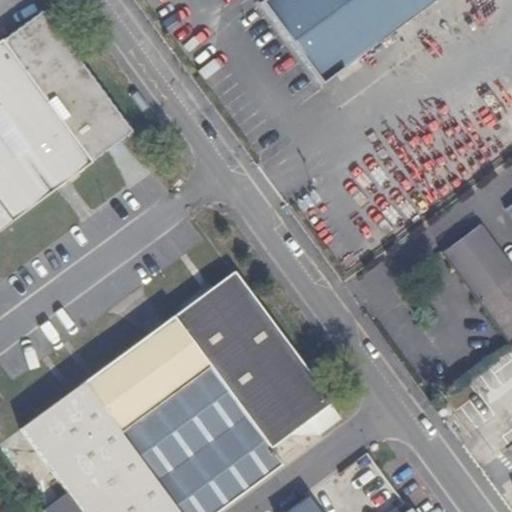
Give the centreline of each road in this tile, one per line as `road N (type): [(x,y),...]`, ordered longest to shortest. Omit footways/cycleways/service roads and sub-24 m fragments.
road 1 (unclassified): [(224,172),(388,404)]
road 2 (unclassified): [(224,172),(0,333)]
road 3 (unknown): [(511,71),(365,174),(341,166),(322,146)]
road 4 (unknown): [(329,320),(511,180)]
road 5 (unclassified): [(96,0),(224,172)]
road 6 (unknown): [(322,146),(213,14),(210,0)]
road 7 (unclassified): [(388,404),(237,511)]
road 8 (unclassified): [(388,404),(467,511)]
